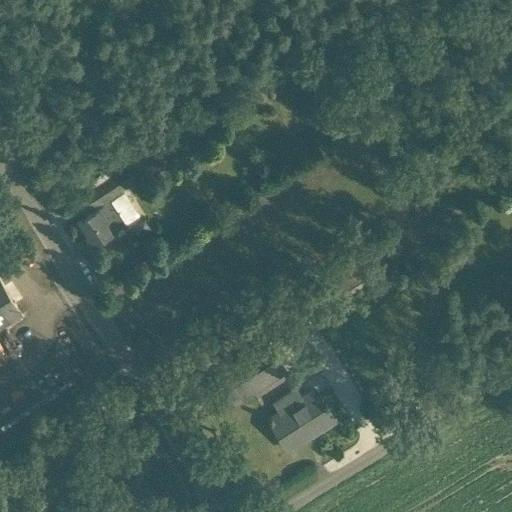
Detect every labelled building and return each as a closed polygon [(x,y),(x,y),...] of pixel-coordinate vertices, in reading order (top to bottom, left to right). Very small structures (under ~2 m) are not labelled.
[(155,119),(198,92),(190,80),(185,83),(174,66),(142,86),(151,101),(146,104),(155,119)] [(151,118),(145,107),(129,118),(136,128),(151,118)] [(200,122),(191,128),(197,137),(206,131),(200,122)] [(190,140),(185,131),(176,137),(181,146),(190,140)] [(150,150),(88,191),(97,205),(159,164),(150,150)] [(260,162),(260,170),(263,174),(271,167),(264,159),(260,162)] [(92,245),(100,240),(124,224),(140,214),(125,191),(89,214),(88,212),(87,213),(85,209),(79,213),(82,218),(77,221),(92,245)] [(0,328),(23,314),(0,276),(0,328)] [(286,371),(266,339),(211,375),(232,406),(286,371)] [(297,386),(273,401),(280,411),(269,417),(288,448),(313,432),(312,430),(333,417),(334,419),(335,419),(316,388),(303,396),(297,386)]
